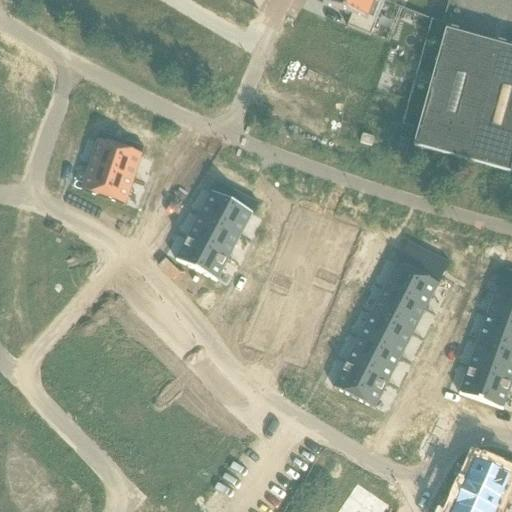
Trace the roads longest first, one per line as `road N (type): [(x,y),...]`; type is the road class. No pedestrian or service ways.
road 1 (residential): [(424,492),(262,395),(126,255)]
road 2 (residential): [(124,511),(135,498),(21,374)]
road 3 (residential): [(222,134),(75,63)]
road 4 (residential): [(21,374),(126,255)]
road 5 (residential): [(33,198),(75,63)]
